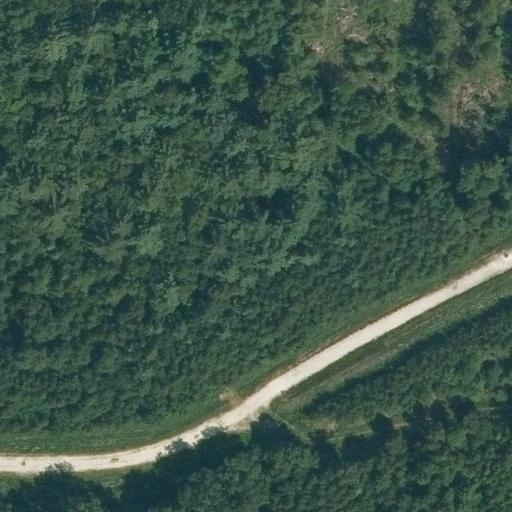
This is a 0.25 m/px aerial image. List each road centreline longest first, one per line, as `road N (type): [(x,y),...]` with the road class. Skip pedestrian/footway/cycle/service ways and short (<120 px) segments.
road 1 (track): [(243,407),(511,262)]
road 2 (track): [(511,406),(306,443),(264,429),(243,407)]
road 3 (track): [(0,463),(135,460),(243,407)]
